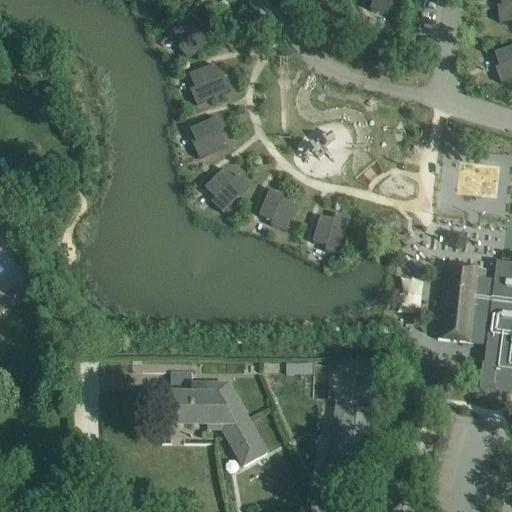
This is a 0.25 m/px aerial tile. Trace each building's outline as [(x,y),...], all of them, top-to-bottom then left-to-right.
[(160,18),(185,3),(183,0),(153,0),(155,2),(152,4),(160,18)] [(371,0),(366,15),(383,21),(390,0),(371,0)] [(497,8),(499,24),(511,22),(511,0),(500,0),(501,8),(497,8)] [(177,48),(187,61),(218,37),(208,23),(203,27),(195,17),(173,34),(181,45),(177,48)] [(499,68),(495,70),(500,85),(511,81),(511,49),(494,55),(499,68)] [(190,92),(196,107),(232,92),(226,77),(221,79),(215,66),(189,76),(195,90),(190,92)] [(192,146),(199,161),(226,148),(220,134),(223,133),(217,119),(190,132),(196,144),(192,146)] [(211,204),(223,215),(250,188),(238,176),(234,181),(224,171),(205,191),(215,200),(211,204)] [(285,233),(296,206),(282,200),(284,197),(270,191),(259,218),(272,224),(270,227),(285,233)] [(340,257),(351,220),(335,216),(334,222),(320,218),(313,244),(326,248),(325,253),(340,257)] [(446,267),(438,341),(475,345),(475,346),(487,347),(481,391),(511,394),(511,265),(497,264),(495,284),(485,283),(486,272),(446,267)] [(289,366),(288,375),(314,375),(314,366),(289,366)] [(170,394),(170,428),(171,428),(171,422),(208,422),(208,432),(209,432),(209,430),(222,430),(224,429),(237,451),(234,452),(243,468),(267,455),(257,437),(228,387),(192,386),(192,394),(170,394)] [(336,408),(326,477),(360,482),(370,412),(336,408)]
